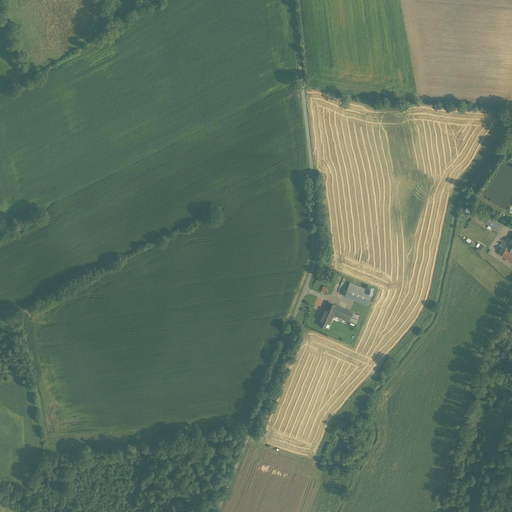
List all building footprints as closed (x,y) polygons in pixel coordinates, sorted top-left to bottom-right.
[(501,225),(488,217),(483,226),(496,233),(501,225)] [(469,238),(467,241),(474,247),(477,244),(469,238)] [(482,244),(479,249),(485,252),(487,246),(482,244)] [(511,247),(509,246),(503,256),(509,259),(511,253),(511,247)] [(373,291),(350,282),(344,295),(368,305),(373,291)] [(359,315),(328,301),(318,323),(328,328),(334,314),(355,324),(359,315)]
